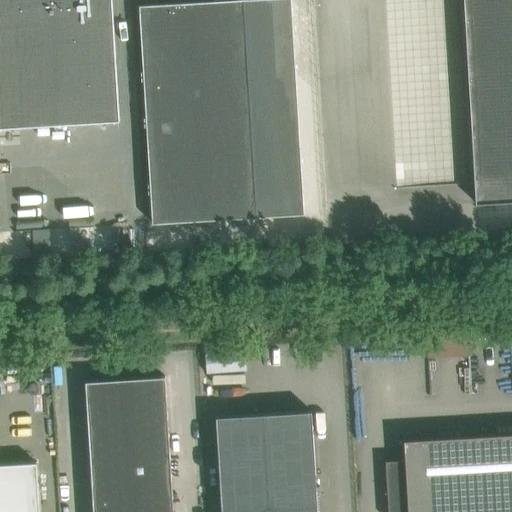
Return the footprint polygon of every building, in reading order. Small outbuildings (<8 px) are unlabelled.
[(111,0),(0,0),(0,128),(119,121),(111,0)] [(138,0),(152,223),(303,214),(290,0),(223,0),(211,1),(210,0),(138,0)] [(511,0),(463,0),(475,203),(511,200),(511,0)] [(173,511),(165,376),(85,381),(93,511),(173,511)] [(317,511),(316,487),(311,410),(216,416),(221,511),(317,511)] [(511,511),(511,432),(403,439),(405,459),(385,461),(388,511),(511,511)] [(38,511),(36,462),(0,464),(0,511),(38,511)]
